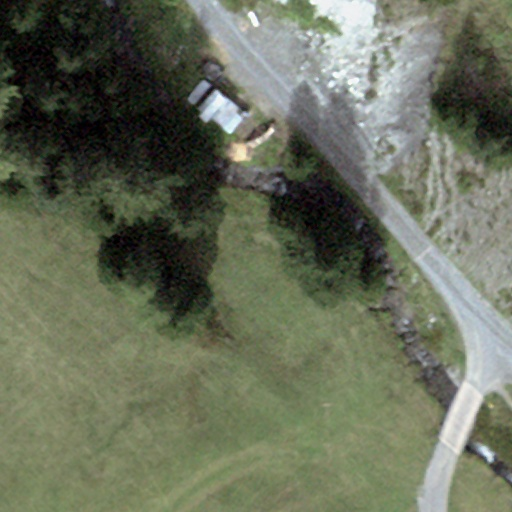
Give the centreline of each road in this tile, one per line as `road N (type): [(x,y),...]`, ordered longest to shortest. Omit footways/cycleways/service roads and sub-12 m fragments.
road 1 (track): [(205,0),(229,48),(369,194),(483,334)]
road 2 (track): [(435,511),(483,334)]
